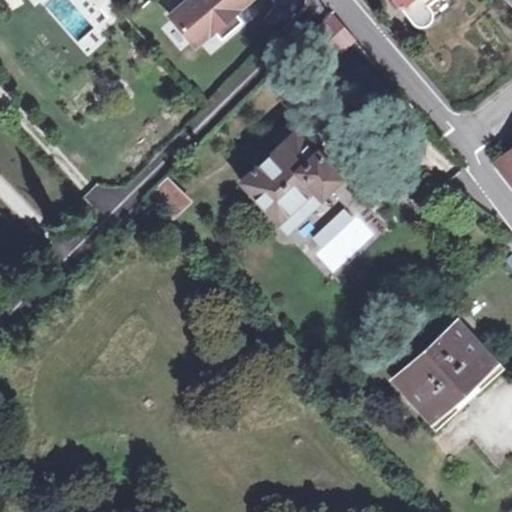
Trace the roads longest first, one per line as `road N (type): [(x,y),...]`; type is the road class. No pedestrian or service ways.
road 1 (residential): [(0,312),(335,0)]
road 2 (residential): [(337,0),(461,145)]
